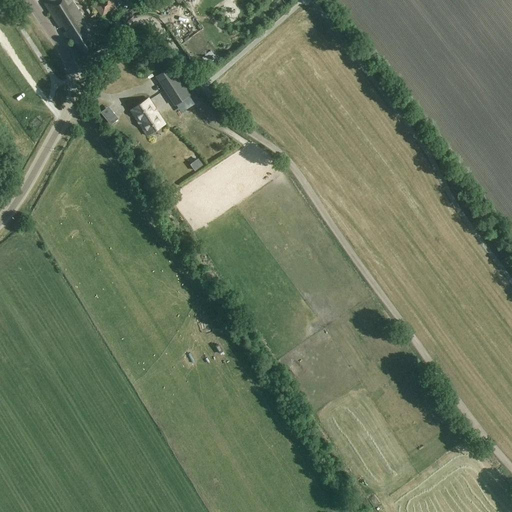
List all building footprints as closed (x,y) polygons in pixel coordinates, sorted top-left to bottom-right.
[(63,25),(67,31),(61,35),(66,42),(70,40),(82,58),(87,55),(90,58),(103,49),(95,37),(94,37),(70,0),(49,0),(44,3),(60,28),(63,25)] [(102,18),(118,5),(113,0),(102,0),(94,7),(102,18)] [(103,41),(108,44),(116,30),(112,28),(103,41)] [(156,77),(174,106),(191,96),(172,66),(156,77)] [(130,110),(147,136),(165,125),(148,99),(130,110)]
